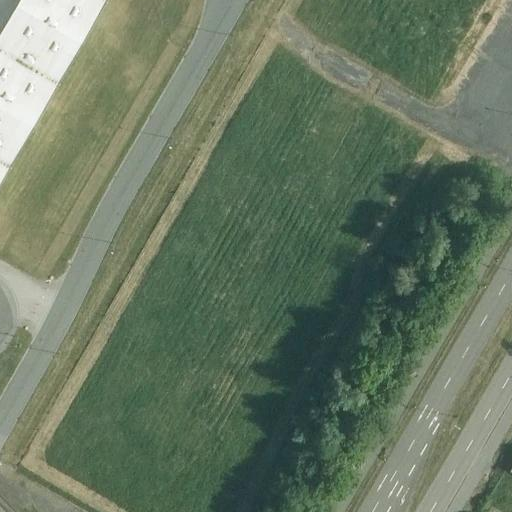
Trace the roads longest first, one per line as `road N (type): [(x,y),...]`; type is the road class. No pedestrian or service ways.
road 1 (residential): [(0,431),(235,0)]
road 2 (secondary): [(511,272),(372,511)]
road 3 (secondary): [(431,511),(511,373)]
